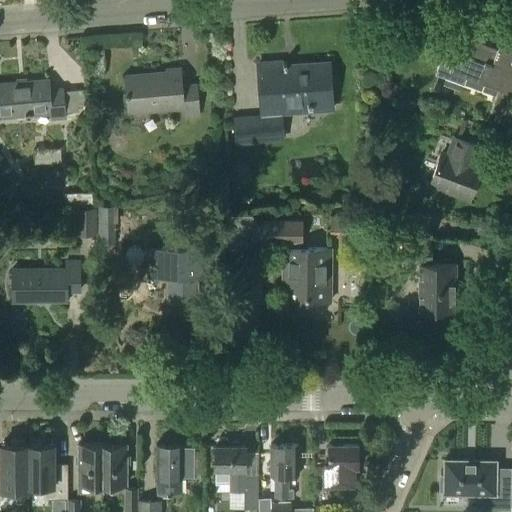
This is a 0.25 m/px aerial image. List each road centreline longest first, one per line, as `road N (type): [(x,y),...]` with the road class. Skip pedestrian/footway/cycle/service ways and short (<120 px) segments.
road 1 (residential): [(428,395),(0,395)]
road 2 (residential): [(0,20),(273,0)]
road 3 (residential): [(502,399),(502,286),(511,232)]
road 4 (residential): [(380,511),(428,395)]
